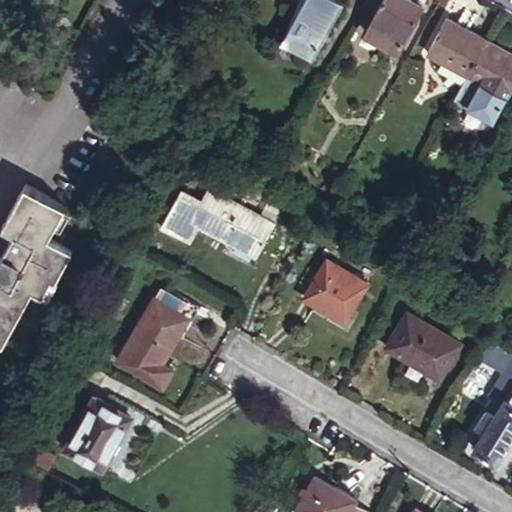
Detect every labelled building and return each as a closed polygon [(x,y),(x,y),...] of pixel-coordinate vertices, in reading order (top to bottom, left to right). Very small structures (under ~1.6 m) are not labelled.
[(304,0),(283,39),(314,56),(344,0),(304,0)] [(407,33),(424,5),(415,0),(385,0),(377,17),(407,33)] [(431,56),(467,75),(486,40),(451,20),(431,56)] [(511,54),(486,40),(467,75),(454,99),(493,120),(506,97),(507,97),(511,88),(511,54)] [(213,185),(229,195),(238,181),(215,168),(207,182),(213,185)] [(56,281),(72,249),(49,237),(65,205),(26,184),(2,226),(10,230),(0,248),(0,340),(3,343),(32,289),(42,294),(51,278),(56,281)] [(276,223),(229,195),(213,185),(206,197),(188,187),(168,221),(192,236),(201,222),(229,239),(232,235),(259,250),(276,223)] [(257,255),(259,250),(232,235),(229,239),(257,255)] [(344,318),(367,279),(326,255),(303,293),(344,318)] [(164,362),(190,317),(157,297),(131,342),(164,362)] [(428,369),(449,333),(411,310),(389,346),(428,369)] [(460,340),(449,333),(428,369),(439,376),(460,340)] [(511,348),(494,337),(483,355),(511,374),(511,348)] [(511,437),(511,382),(501,377),(490,396),(503,403),(495,417),(487,412),(477,429),(484,433),(474,450),(497,463),(511,437)] [(133,416),(96,395),(66,444),(104,467),(133,416)] [(345,511),(352,500),(318,479),(297,511),(345,511)] [(352,500),(345,511),(360,511),(355,509),(357,503),(352,500)]
